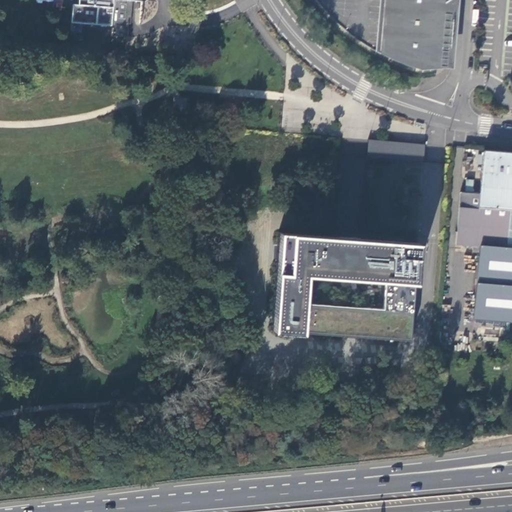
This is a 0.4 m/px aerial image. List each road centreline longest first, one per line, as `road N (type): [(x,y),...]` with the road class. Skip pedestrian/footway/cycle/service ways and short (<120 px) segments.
road 1 (trunk): [(349,487),(77,511)]
road 2 (tertiary): [(269,0),(335,70),(445,117)]
road 3 (trunk): [(511,455),(363,473),(349,487)]
road 4 (trunk): [(511,473),(349,487)]
